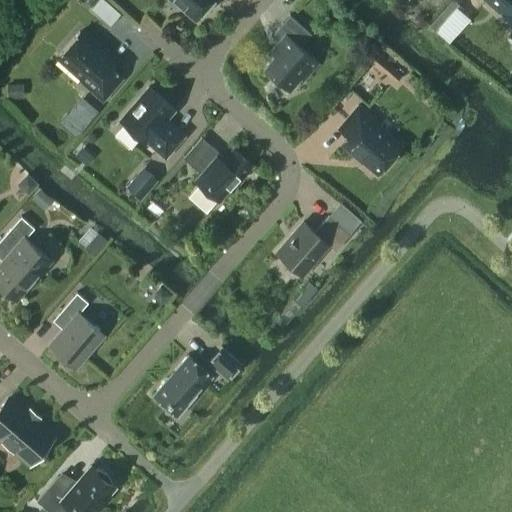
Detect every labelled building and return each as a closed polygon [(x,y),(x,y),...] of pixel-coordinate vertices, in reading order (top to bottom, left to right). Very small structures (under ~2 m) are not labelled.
[(117,21),(128,9),(118,0),(102,0),(98,4),(117,21)] [(176,0),(196,16),(209,0),(176,0)] [(456,39),(479,14),(463,0),(452,0),(435,19),(456,39)] [(511,0),(488,0),(511,20),(511,23),(511,25),(511,26),(511,0)] [(275,53),(264,66),(285,85),(291,90),(302,77),(303,78),(319,61),(301,45),(312,32),(290,13),(274,31),(280,37),(276,42),(279,44),(273,51),(275,53)] [(79,30),(58,54),(84,77),(82,80),(91,88),(103,98),(119,79),(108,69),(118,58),(103,45),(101,48),(79,30)] [(382,72),(389,63),(376,52),(369,60),(382,72)] [(24,81),(8,81),(8,96),(25,95),(24,81)] [(119,118),(145,141),(147,139),(165,155),(184,133),(166,117),(174,107),(149,85),(119,118)] [(341,123),(337,128),(347,136),(341,143),(354,154),(357,151),(379,170),(400,145),(365,116),(368,113),(358,104),(341,123)] [(201,172),(195,178),(218,197),(238,174),(240,176),(252,162),(234,147),(226,157),(210,143),(192,164),(201,172)] [(135,174),(126,184),(142,198),(159,178),(146,167),(139,177),(135,174)] [(27,172),(22,178),(22,188),(27,193),(38,182),(27,172)] [(42,187),(33,197),(44,208),(54,198),(42,187)] [(155,193),(147,202),(159,213),(167,204),(155,193)] [(277,251),(302,272),(328,242),(335,248),(349,232),(328,213),(315,229),(304,220),(277,251)] [(0,244),(9,252),(0,262),(0,283),(15,297),(49,258),(25,236),(34,226),(20,214),(0,237),(0,244)] [(99,232),(86,248),(95,256),(108,240),(99,232)] [(161,303),(170,294),(161,285),(155,290),(156,298),(161,303)] [(294,298),(301,305),(309,296),(302,289),(294,298)] [(69,321),(50,342),(75,364),(102,333),(78,312),(88,300),(76,290),(58,312),(69,321)] [(243,363),(223,345),(209,361),(229,378),(243,363)] [(153,393),(177,413),(211,374),(187,353),(153,393)] [(51,435),(8,397),(0,405),(0,438),(13,450),(15,448),(29,461),(51,435)] [(57,475),(36,499),(51,511),(67,511),(71,508),(75,511),(90,511),(114,485),(109,480),(111,478),(106,470),(97,466),(95,468),(90,464),(71,486),(57,475)]
